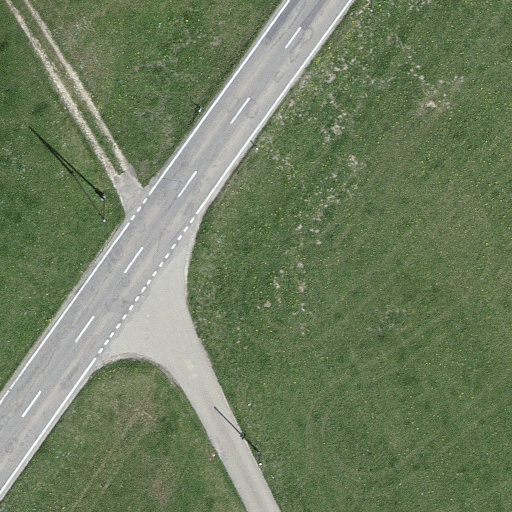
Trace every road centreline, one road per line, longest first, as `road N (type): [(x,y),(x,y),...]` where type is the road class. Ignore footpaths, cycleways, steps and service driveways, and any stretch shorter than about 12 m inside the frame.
road 1 (secondary): [(319,0),(0,438)]
road 2 (track): [(13,0),(152,228)]
